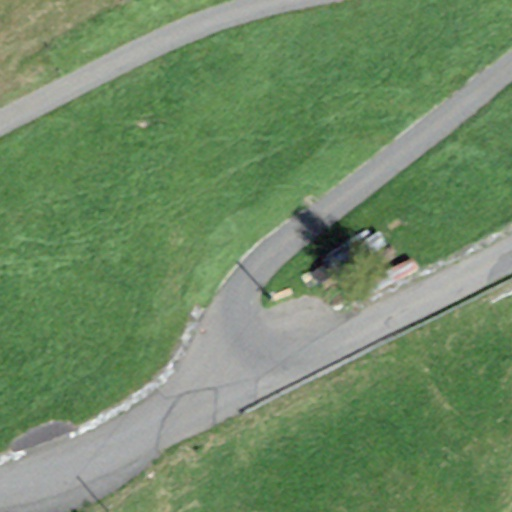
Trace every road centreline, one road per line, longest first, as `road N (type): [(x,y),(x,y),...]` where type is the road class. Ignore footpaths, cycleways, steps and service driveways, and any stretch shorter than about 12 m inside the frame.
road 1 (unclassified): [(233,391),(233,320),(258,271),(511,68)]
road 2 (unclassified): [(313,0),(218,21),(0,131)]
road 3 (unclassified): [(511,256),(233,391)]
road 4 (unclassified): [(233,391),(19,494),(0,494)]
